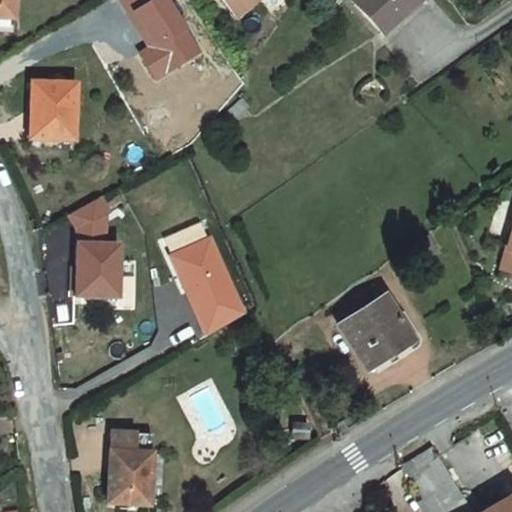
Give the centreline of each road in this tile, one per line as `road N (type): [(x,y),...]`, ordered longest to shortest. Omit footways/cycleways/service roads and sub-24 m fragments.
road 1 (secondary): [(511,360),(275,511)]
road 2 (residential): [(0,211),(37,412)]
